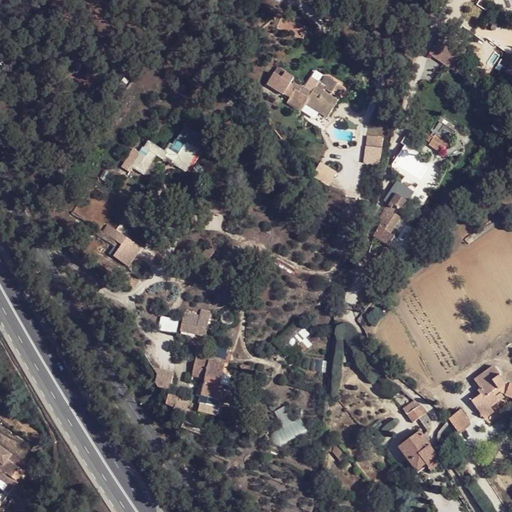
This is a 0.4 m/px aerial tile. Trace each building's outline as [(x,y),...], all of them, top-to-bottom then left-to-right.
[(458,73),(467,57),(436,38),(426,54),(458,73)] [(306,105),(330,119),(349,88),(325,74),(320,83),(311,77),(305,87),(292,80),(294,77),(279,68),(268,85),(289,98),(287,102),(302,111),(306,105)] [(441,122),(427,144),(441,153),(455,131),(441,122)] [(156,155),(185,173),(205,139),(184,127),(173,145),(169,143),(164,150),(148,141),(144,148),(142,148),(139,153),(133,150),(124,165),(143,177),(156,155)] [(365,135),(363,167),(380,168),(382,136),(365,135)] [(401,209),(412,192),(397,183),(386,201),(390,203),(377,224),(379,225),(372,237),(388,247),(395,236),(391,233),(405,211),(401,209)] [(227,201),(205,200),(205,215),(226,216),(227,201)] [(126,240),(114,257),(129,267),(141,250),(126,240)] [(198,315),(183,312),(178,333),(204,338),(210,311),(199,309),(198,315)] [(175,335),(178,318),(160,314),(156,331),(175,335)] [(310,342),(305,338),(309,332),(301,326),(285,346),(299,357),(310,342)] [(214,396),(225,360),(198,352),(192,372),(200,375),(196,389),(214,396)] [(511,386),(498,368),(480,382),(485,391),(481,394),(483,399),(476,404),(485,418),(510,401),(507,396),(511,397),(511,386)] [(154,369),(154,387),(171,387),(171,369),(154,369)] [(188,404),(181,416),(194,420),(199,411),(188,404)] [(429,420),(419,405),(406,414),(411,422),(418,418),(426,431),(429,428),(430,424),(429,420)] [(455,431),(468,422),(460,409),(447,418),(455,431)] [(180,419),(190,428),(194,420),(181,416),(180,419)] [(189,429),(190,428),(180,419),(177,423),(189,429)] [(253,432),(256,425),(248,423),(246,430),(253,432)] [(424,463),(435,455),(419,432),(398,446),(414,469),(424,463)] [(0,479),(11,489),(30,468),(0,444),(0,479)] [(440,461),(435,455),(424,463),(428,469),(440,461)]
